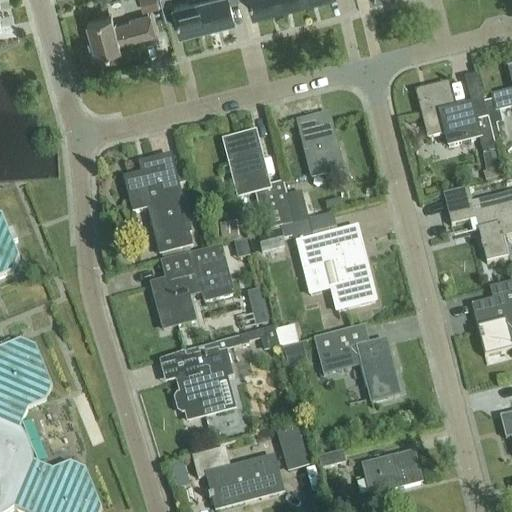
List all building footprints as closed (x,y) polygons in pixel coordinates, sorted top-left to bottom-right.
[(141,0),(143,9),(159,5),(157,0),(141,0)] [(180,32),(206,25),(199,0),(188,0),(189,1),(173,5),(180,32)] [(199,0),(206,25),(233,18),(229,3),(239,1),(238,0),(199,0)] [(249,0),(252,13),(280,6),(278,0),(249,0)] [(130,22),(113,26),(111,16),(87,22),(95,55),(120,48),(119,44),(155,34),(149,14),(129,20),(130,22)] [(511,71),(510,72),(511,82),(511,91),(490,97),(492,103),(483,105),(487,120),(489,129),(502,126),(499,114),(511,110),(511,71)] [(483,105),(471,108),(453,113),(446,89),(427,94),(430,103),(419,106),(428,140),(445,136),(448,150),(479,142),(482,155),(495,152),(489,129),(487,120),(483,105)] [(320,131),(318,121),(298,126),(312,181),(342,174),(330,128),(320,131)] [(264,233),(281,229),(294,226),(287,199),(285,200),(281,187),(268,190),(254,138),(224,146),(238,200),(254,196),(264,233)] [(498,169),(494,153),(482,156),(486,172),(498,169)] [(182,174),(173,176),(169,160),(147,166),(149,177),(123,184),(132,216),(148,212),(160,259),(192,250),(176,188),(185,186),(182,174)] [(511,238),(511,195),(471,206),(468,191),(443,197),(451,229),(477,222),(480,232),(478,233),(487,266),(508,260),(502,241),(511,238)] [(287,199),(294,226),(307,223),(300,196),(287,199)] [(0,511),(100,511),(84,472),(70,466),(52,473),(33,466),(31,453),(26,442),(19,432),(27,413),(45,405),(51,391),(34,350),(20,344),(0,352),(0,280),(13,275),(19,261),(13,245),(17,243),(12,231),(8,233),(1,217),(0,217),(0,511)] [(312,243),(307,223),(294,226),(281,229),(284,242),(293,240),(295,248),(299,247),(305,273),(324,268),(329,290),(335,315),(376,305),(357,232),(338,237),(312,243)] [(240,243),(242,239),(240,224),(219,226),(221,245),(240,243)] [(193,279),(182,282),(182,280),(162,286),(164,296),(154,298),(163,333),(193,325),(187,301),(201,298),(203,306),(234,298),(221,249),(187,258),(193,279)] [(511,285),(488,292),(491,303),(471,308),(485,361),(511,354),(511,355),(511,285)] [(259,292),(247,295),(256,329),(268,326),(259,292)] [(299,344),(294,328),(275,333),(280,349),(299,344)] [(386,342),(369,346),(365,329),(314,341),(324,379),(360,369),(370,407),(401,399),(386,342)] [(178,399),(176,402),(179,413),(182,415),(185,414),(188,424),(219,415),(236,411),(228,380),(232,379),(225,352),(243,347),(275,339),(272,330),(240,338),(205,347),(206,350),(207,355),(186,361),(186,362),(190,376),(187,377),(187,378),(190,387),(179,389),(181,398),(178,399)] [(308,367),(302,346),(283,351),(288,372),(308,367)] [(511,416),(500,420),(505,441),(511,439),(511,416)] [(309,467),(301,436),(280,442),(288,472),(309,467)] [(217,511),(226,511),(284,496),(275,460),(231,472),(226,452),(198,460),(204,481),(208,480),(213,499),(209,500),(210,504),(215,503),(217,511)] [(321,472),(345,466),(342,454),(317,460),(321,472)] [(371,499),(421,487),(414,457),(363,469),(371,499)]
